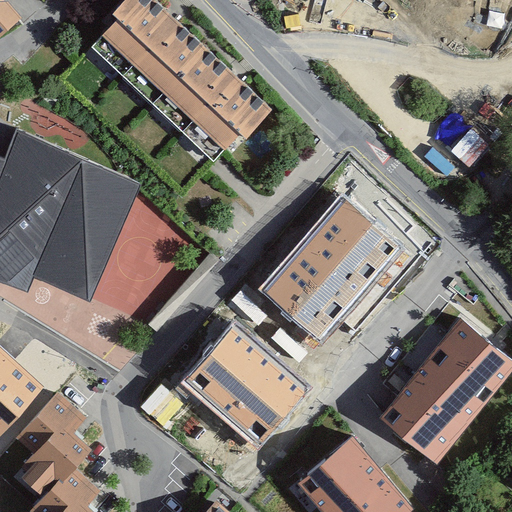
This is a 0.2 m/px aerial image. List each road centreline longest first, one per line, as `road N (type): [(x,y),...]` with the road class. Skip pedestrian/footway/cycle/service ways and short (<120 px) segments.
road 1 (residential): [(134,511),(140,482),(121,400),(131,374),(347,134)]
road 2 (residential): [(463,239),(340,392)]
road 3 (residential): [(232,7),(347,134)]
road 4 (residential): [(347,134),(368,144),(463,239)]
